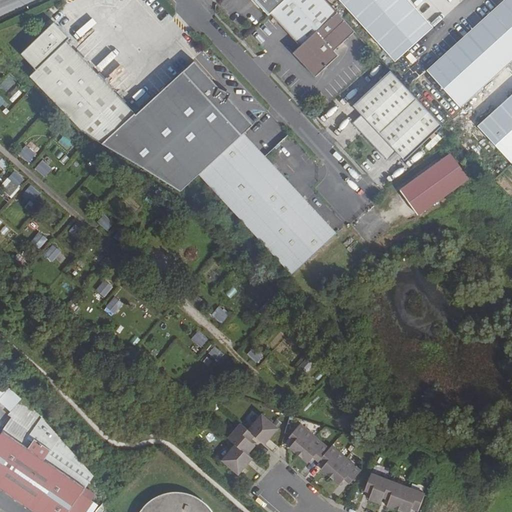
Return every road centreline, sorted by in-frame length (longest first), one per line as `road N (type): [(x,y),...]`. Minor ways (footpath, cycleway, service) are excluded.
road 1 (unknown): [(0,148),(237,352)]
road 2 (unclassified): [(181,0),(356,189)]
